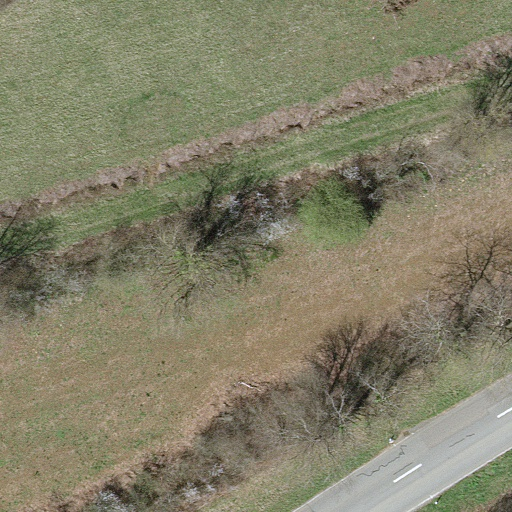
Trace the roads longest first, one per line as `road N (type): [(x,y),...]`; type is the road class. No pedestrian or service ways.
road 1 (track): [(0,239),(511,78)]
road 2 (primary): [(345,511),(511,406)]
